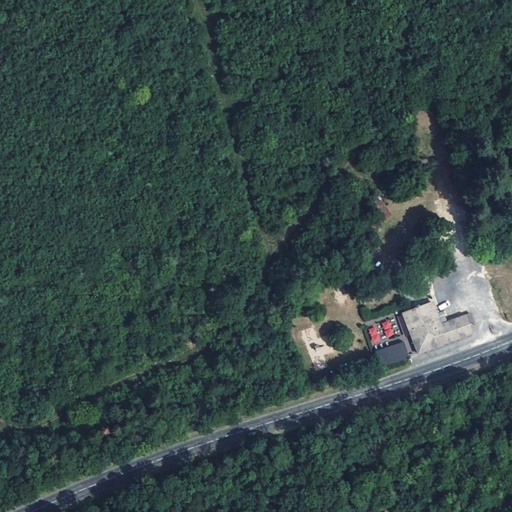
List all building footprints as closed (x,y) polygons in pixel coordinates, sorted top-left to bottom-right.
[(380,208),(384,218),(391,215),(386,205),(380,208)] [(442,345),(473,334),(469,324),(475,322),(471,312),(441,323),(433,301),(405,311),(401,312),(417,355),(442,345)] [(390,319),(381,322),(386,337),(395,335),(390,319)] [(369,329),(373,343),(380,341),(376,327),(369,329)] [(403,341),(376,350),(382,367),(409,358),(403,341)] [(326,368),(323,354),(327,353),(326,345),(309,348),(313,370),(326,368)]
